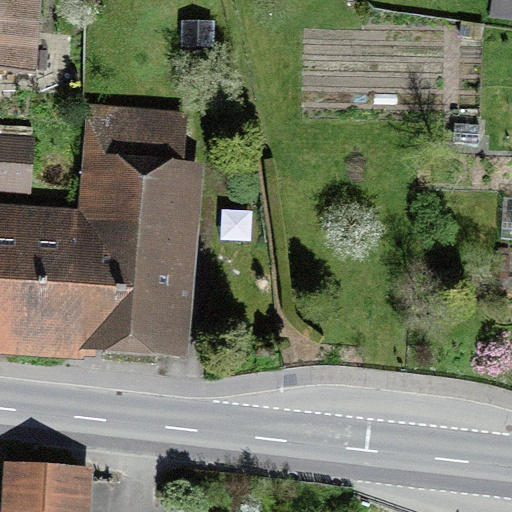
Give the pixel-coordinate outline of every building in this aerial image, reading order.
[(0,0),(0,45),(2,23),(32,25),(34,0),(0,0)] [(511,0),(492,0),(491,15),(511,17),(511,0)] [(91,115),(81,243),(101,244),(94,337),(166,343),(182,122),(91,115)] [(33,145),(0,142),(0,186),(29,188),(33,145)] [(101,244),(81,243),(0,236),(0,330),(94,337),(101,244)] [(77,511),(79,483),(15,479),(12,511),(77,511)]
